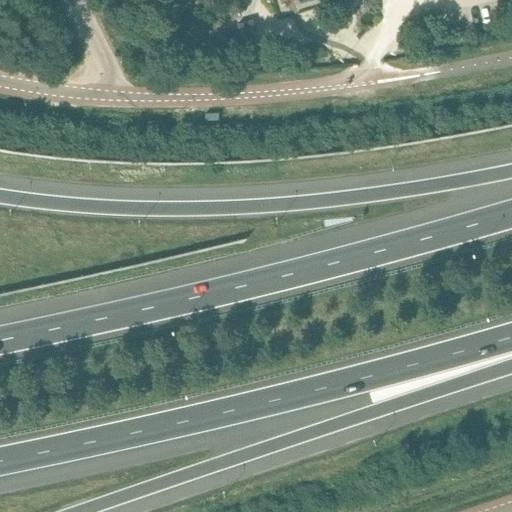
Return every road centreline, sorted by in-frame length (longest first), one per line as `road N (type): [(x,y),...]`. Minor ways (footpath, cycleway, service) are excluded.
road 1 (motorway): [(511,214),(0,340)]
road 2 (motorway): [(0,460),(511,338)]
road 3 (motorway): [(511,172),(265,206),(164,209),(0,194)]
road 4 (motorway): [(85,511),(511,368)]
road 5 (unclassified): [(90,97),(231,99),(371,83)]
